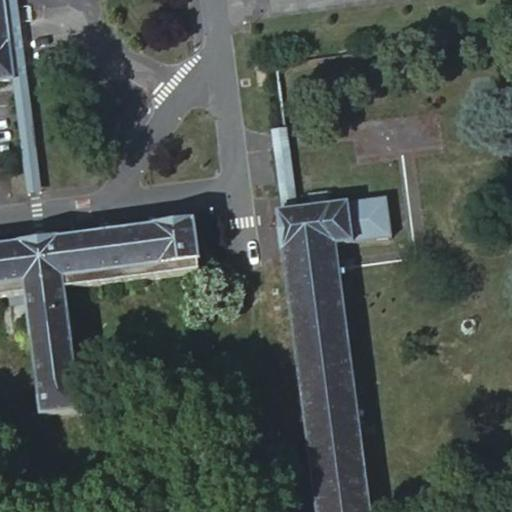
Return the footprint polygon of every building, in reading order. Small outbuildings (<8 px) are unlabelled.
[(0,0),(0,80),(17,78),(6,0),(0,0)] [(18,0),(6,0),(17,78),(18,90),(31,193),(43,191),(43,186),(27,65),(18,0)] [(294,207),(283,126),(270,128),(271,133),(281,209),(294,207)] [(316,511),(372,511),(337,243),(391,236),(385,194),(294,207),(281,209),(276,210),(316,511)] [(190,219),(0,243),(0,294),(20,292),(36,415),(76,410),(60,287),(197,269),(190,219)]
